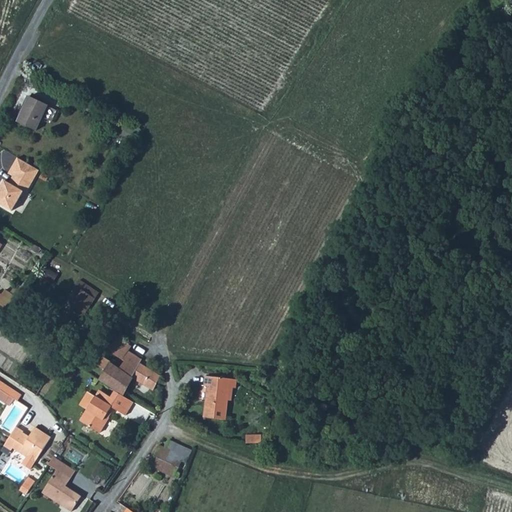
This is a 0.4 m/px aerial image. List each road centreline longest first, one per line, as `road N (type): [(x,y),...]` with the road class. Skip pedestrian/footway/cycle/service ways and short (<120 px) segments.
road 1 (track): [(165,426),(264,469),(325,474),(416,459),(511,494)]
road 2 (residential): [(105,511),(165,426),(170,395),(158,343)]
